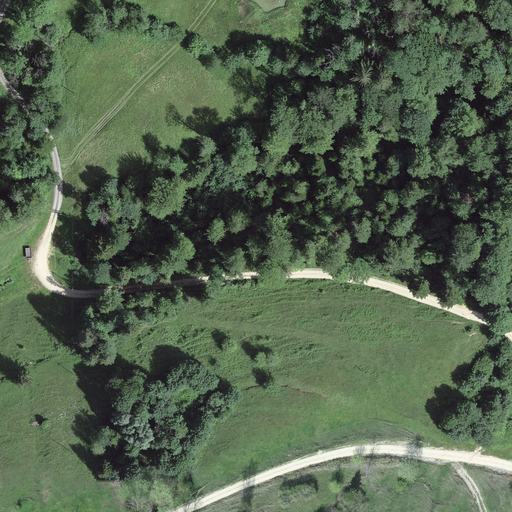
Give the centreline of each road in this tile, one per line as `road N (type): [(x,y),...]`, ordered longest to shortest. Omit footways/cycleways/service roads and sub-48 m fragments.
road 1 (track): [(511,334),(416,294),(315,271),(72,293),(38,270),(58,172)]
road 2 (track): [(178,511),(345,451),(407,450),(511,466)]
road 3 (track): [(210,0),(153,81),(58,172)]
